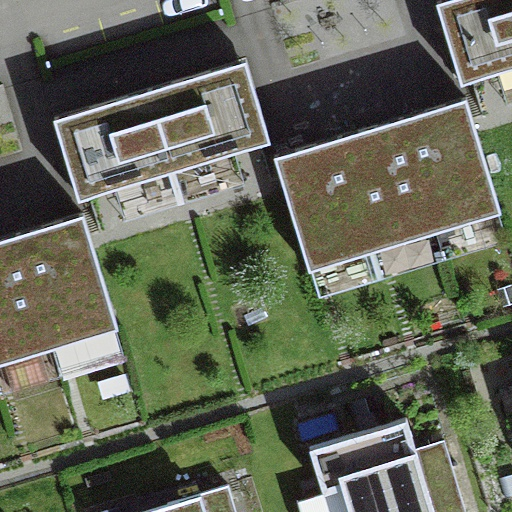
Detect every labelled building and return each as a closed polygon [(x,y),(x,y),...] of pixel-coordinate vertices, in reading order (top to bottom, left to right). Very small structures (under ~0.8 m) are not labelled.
[(511,0),(438,0),(432,2),(443,37),(457,83),(511,66),(511,0)] [(251,94),(241,60),(50,117),(59,148),(74,199),(266,141),(251,94)] [(461,98),(411,113),(384,121),(326,138),(270,155),(304,270),(496,212),(461,98)] [(0,361),(113,328),(78,213),(23,230),(2,236),(0,236),(0,361)] [(429,511),(402,419),(306,447),(319,492),(338,486),(345,511),(429,511)] [(201,511),(195,494),(135,511),(201,511)]
